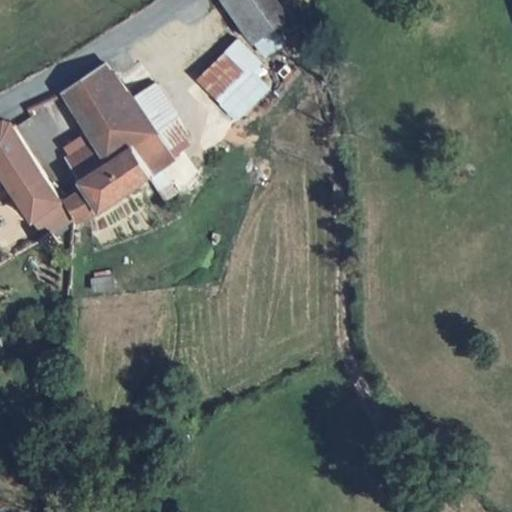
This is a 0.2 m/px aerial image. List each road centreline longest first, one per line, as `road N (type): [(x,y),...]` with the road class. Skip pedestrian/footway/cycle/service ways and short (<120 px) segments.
road 1 (track): [(304,0),(342,225),(348,359),(400,469),(442,511)]
road 2 (unclassified): [(0,103),(171,0)]
